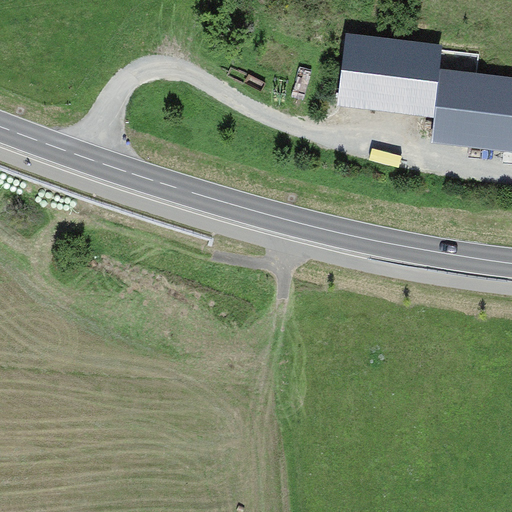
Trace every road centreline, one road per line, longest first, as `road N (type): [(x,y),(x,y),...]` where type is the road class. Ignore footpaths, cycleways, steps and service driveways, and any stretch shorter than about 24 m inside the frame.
road 1 (secondary): [(511,263),(288,219),(0,126)]
road 2 (track): [(94,161),(121,89),(157,66),(182,69),(306,129),(511,169)]
